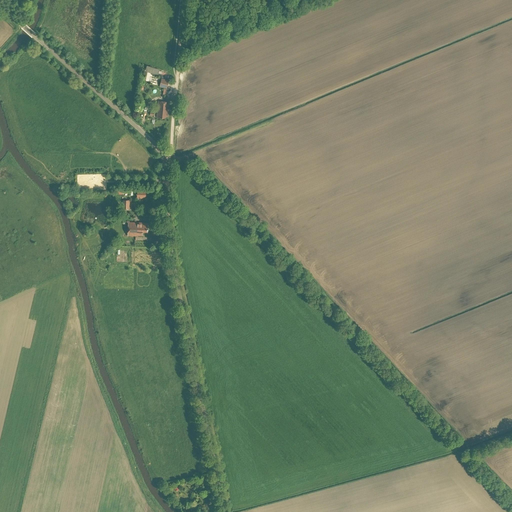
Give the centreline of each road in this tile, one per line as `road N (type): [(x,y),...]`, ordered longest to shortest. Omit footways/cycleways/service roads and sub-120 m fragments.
road 1 (unclassified): [(222,511),(165,251),(162,158)]
road 2 (unclassified): [(162,158),(0,5)]
